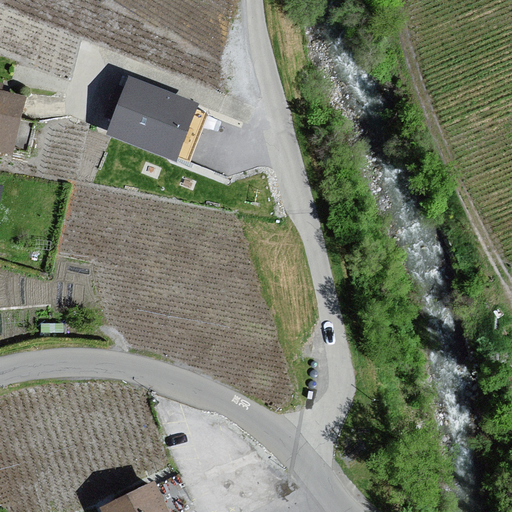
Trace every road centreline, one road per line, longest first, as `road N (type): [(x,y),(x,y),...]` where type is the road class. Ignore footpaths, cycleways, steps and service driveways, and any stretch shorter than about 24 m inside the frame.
road 1 (residential): [(291,453),(333,414),(342,375),(257,0)]
road 2 (track): [(399,0),(417,85),(511,284)]
road 3 (residential): [(241,411),(203,390),(101,362),(0,372)]
